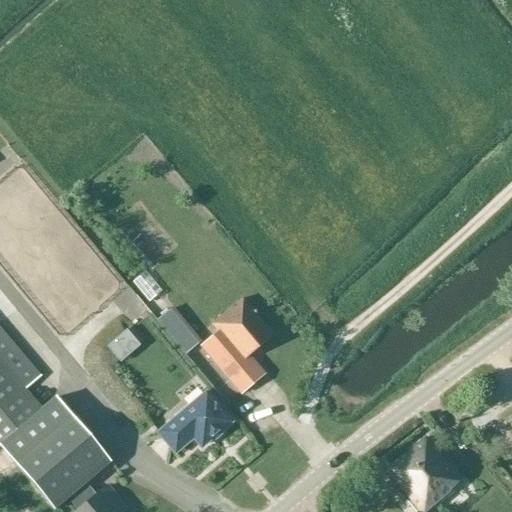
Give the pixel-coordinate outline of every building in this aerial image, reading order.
[(218,333),(201,348),(241,395),(265,375),(249,356),(273,336),(242,299),(212,325),(218,333)] [(26,392),(41,378),(0,330),(0,447),(53,511),(54,511),(68,500),(77,511),(124,511),(126,510),(106,487),(95,496),(86,485),(111,464),(62,408),(63,405),(57,399),(51,402),(42,410),(26,392)] [(206,390),(155,434),(175,457),(193,441),(202,451),(235,423),(206,390)] [(511,428),(494,443),(511,466),(511,428)] [(451,491),(460,484),(426,439),(383,475),(414,511),(429,511),(453,494),(451,491)]
